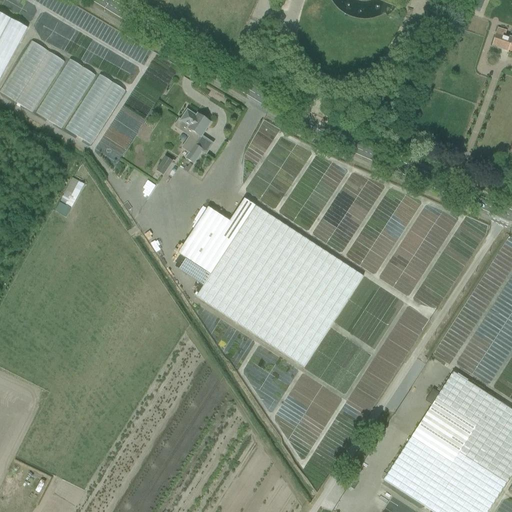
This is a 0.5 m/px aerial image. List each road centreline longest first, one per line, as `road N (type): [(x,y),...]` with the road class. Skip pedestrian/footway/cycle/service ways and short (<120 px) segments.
road 1 (secondary): [(503,214),(309,128),(99,0)]
road 2 (unclassified): [(503,214),(311,511)]
road 3 (unknown): [(317,75),(358,71),(388,53),(432,0)]
